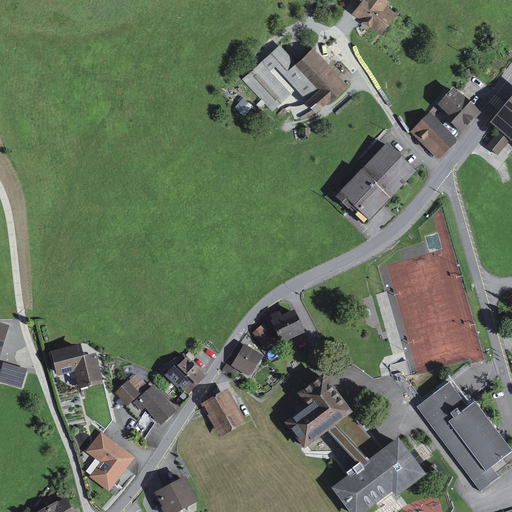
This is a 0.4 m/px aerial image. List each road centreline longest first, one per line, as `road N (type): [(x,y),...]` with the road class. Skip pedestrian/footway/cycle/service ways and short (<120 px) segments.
road 1 (tertiary): [(444,170),(391,233),(255,312),(113,511)]
road 2 (residential): [(89,511),(22,320),(0,188)]
road 3 (residential): [(444,170),(481,288)]
